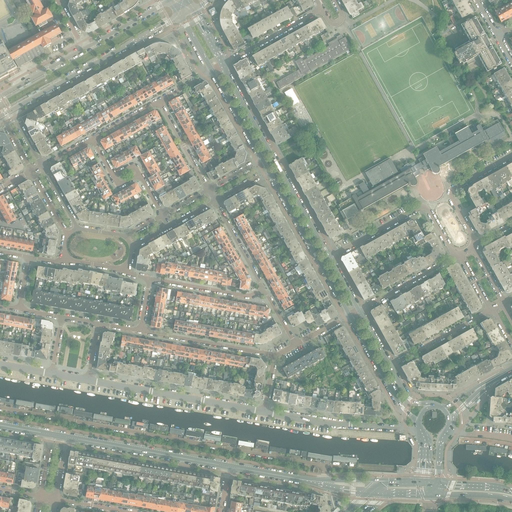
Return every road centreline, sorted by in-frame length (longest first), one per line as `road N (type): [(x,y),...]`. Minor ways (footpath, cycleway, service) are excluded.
road 1 (secondary): [(330,258),(223,64)]
road 2 (tertiary): [(12,110),(179,17)]
road 3 (residential): [(88,379),(264,411)]
road 4 (residential): [(330,258),(423,205),(455,255)]
road 5 (tertiary): [(228,466),(66,436)]
road 6 (secondary): [(268,171),(349,314)]
road 7 (residential): [(264,411),(419,429)]
road 8 (residential): [(274,355),(140,330)]
road 9 (residential): [(475,243),(449,191),(511,155)]
road 10 (secondary): [(349,314),(398,404),(418,422)]
